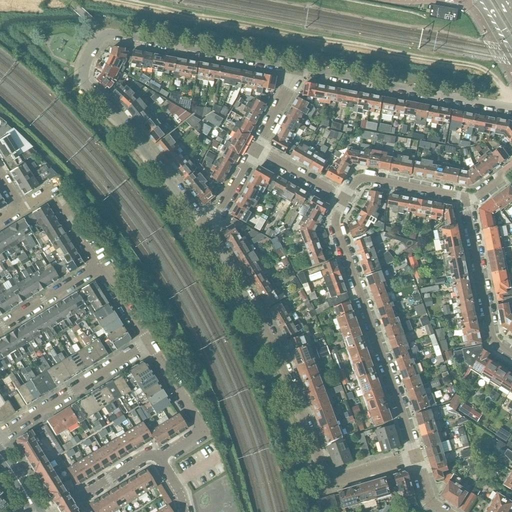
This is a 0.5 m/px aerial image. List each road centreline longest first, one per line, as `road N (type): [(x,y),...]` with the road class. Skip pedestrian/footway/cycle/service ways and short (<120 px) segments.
road 1 (residential): [(296,68),(116,34),(105,34),(87,57),(83,83),(204,224)]
road 2 (track): [(505,108),(497,81),(473,65),(120,0)]
road 3 (residential): [(204,224),(257,315),(328,480),(415,455)]
road 4 (residential): [(415,455),(334,220),(342,198)]
road 5 (residential): [(511,109),(296,68)]
road 6 (residential): [(0,436),(149,345)]
road 7 (residential): [(465,198),(492,340),(511,352)]
road 8 (residential): [(158,460),(203,432),(149,345)]
road 9 (residential): [(342,198),(360,177),(465,198)]
road 10 (residential): [(0,329),(101,264)]
